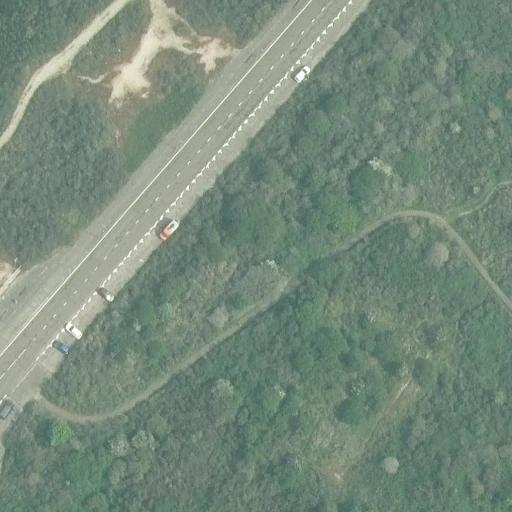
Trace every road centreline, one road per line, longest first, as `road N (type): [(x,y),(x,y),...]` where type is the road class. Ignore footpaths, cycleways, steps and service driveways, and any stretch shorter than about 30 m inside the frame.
road 1 (tertiary): [(0,427),(365,0)]
road 2 (unknown): [(121,0),(31,80),(0,142)]
